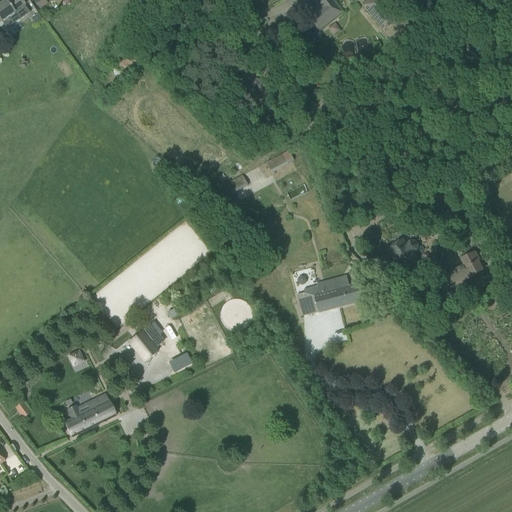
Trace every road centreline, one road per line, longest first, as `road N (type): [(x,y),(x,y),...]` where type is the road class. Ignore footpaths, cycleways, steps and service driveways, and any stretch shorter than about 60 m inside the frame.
road 1 (unclassified): [(511,411),(349,241),(306,126),(235,0)]
road 2 (tertiary): [(350,511),(511,418)]
road 3 (unclassified): [(79,511),(0,418)]
